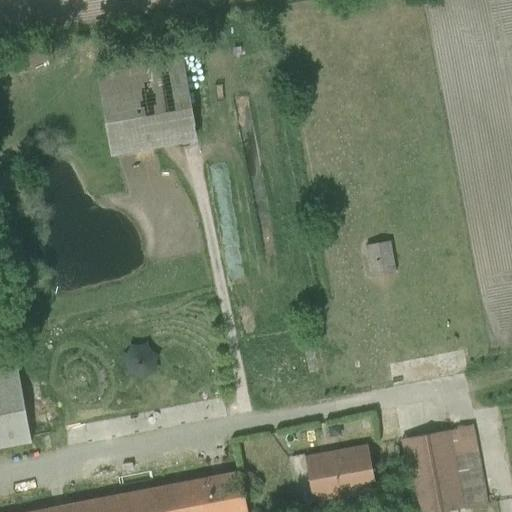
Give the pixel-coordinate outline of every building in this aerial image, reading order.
[(183,67),(100,82),(114,156),(158,148),(196,141),(183,67)] [(388,246),(363,251),(369,277),(394,272),(388,246)] [(201,307),(60,328),(72,417),(214,396),(201,307)] [(16,355),(0,357),(0,448),(32,443),(16,355)] [(474,426),(401,439),(414,511),(474,511),(491,509),(489,503),(474,426)] [(365,446),(304,458),(313,503),(373,492),(365,446)] [(246,511),(239,471),(57,507),(57,511),(246,511)]
